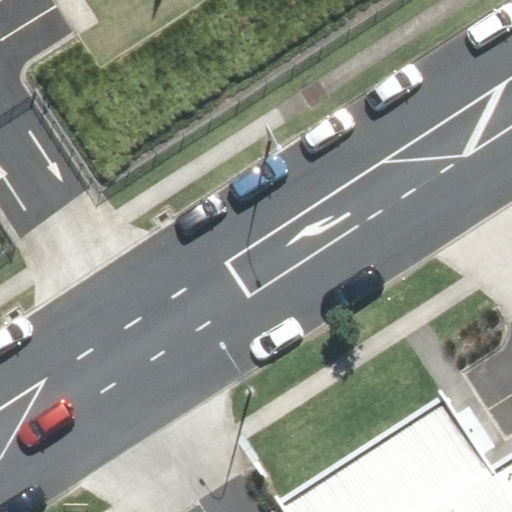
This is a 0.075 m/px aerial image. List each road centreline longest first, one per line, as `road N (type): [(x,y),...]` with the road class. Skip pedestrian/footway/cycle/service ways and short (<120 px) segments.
road 1 (tertiary): [(90,339),(511,77)]
road 2 (unclassified): [(0,197),(90,339)]
